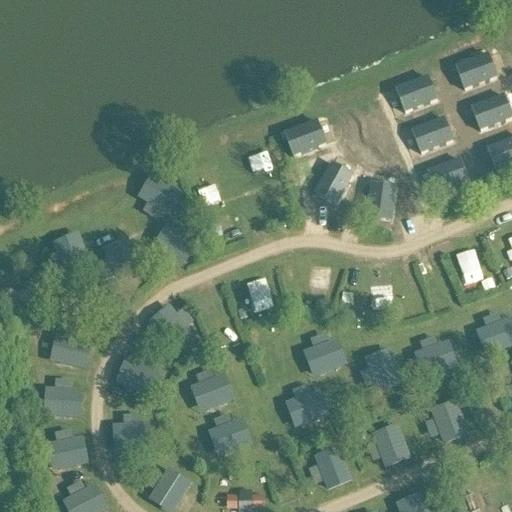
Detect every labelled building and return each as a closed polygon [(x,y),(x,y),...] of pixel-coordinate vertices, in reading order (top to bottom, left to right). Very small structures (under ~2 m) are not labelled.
[(313,123),(229,150),(249,200),(326,171),(324,161),(313,123)] [(229,150),(169,169),(189,223),(249,200),(229,150)] [(326,171),(249,200),(268,248),(337,223),(333,196),(326,171)] [(249,200),(189,223),(207,270),(268,248),(249,200)] [(154,248),(178,266),(193,246),(168,228),(154,248)] [(57,246),(60,260),(78,256),(74,242),(57,246)] [(114,276),(137,267),(127,243),(104,252),(114,276)] [(158,319),(177,343),(189,334),(170,310),(158,319)] [(511,348),(502,323),(480,332),(490,357),(511,348)] [(316,379),(340,368),(329,344),(305,354),(316,379)] [(446,344),(420,355),(431,379),(457,368),(446,344)] [(402,379),(394,353),(366,362),(374,388),(402,379)] [(120,385),(150,391),(154,371),(124,365),(120,385)] [(197,386),(205,412),(231,403),(223,378),(197,386)] [(314,396),(288,403),(295,428),(321,421),(314,396)] [(434,418),(442,442),(465,434),(456,410),(434,418)] [(240,421),(214,432),(224,457),(250,446),(240,421)] [(138,451),(138,428),(116,427),(116,450),(138,451)] [(385,466),(407,457),(398,432),(375,441),(385,466)] [(82,442),(55,444),(57,469),(84,467),(82,442)] [(326,490),(349,481),(339,456),(317,464),(326,490)] [(165,476),(150,498),(171,511),(175,511),(189,491),(165,476)] [(74,511),(104,511),(94,488),(69,499),(74,511)] [(425,511),(419,498),(397,508),(398,511),(425,511)]
